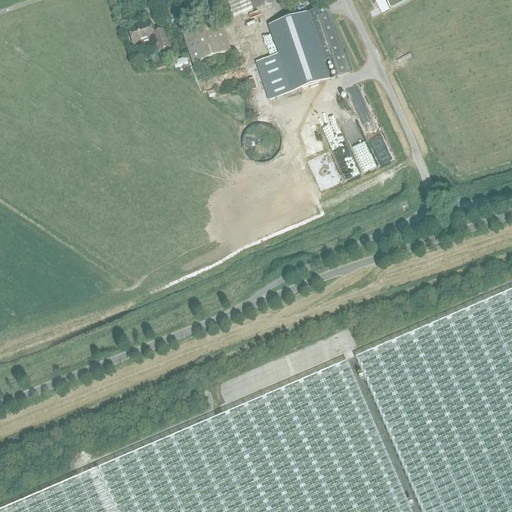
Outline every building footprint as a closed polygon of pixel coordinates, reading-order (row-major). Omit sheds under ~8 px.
[(247,0),(252,12),(272,4),(269,0),(247,0)] [(374,0),(382,15),(389,11),(382,0),(374,0)] [(410,0),(384,0),(390,10),(410,0)] [(330,82),(324,63),(331,60),(338,79),(353,73),(346,55),(342,56),(326,8),(269,27),(279,56),(257,63),(270,102),(330,82)] [(128,30),(134,46),(154,39),(159,52),(170,48),(164,30),(153,34),(149,24),(138,28),(138,27),(128,30)] [(193,66),(231,53),(222,24),(184,38),(193,66)] [(229,70),(223,74),(227,79),(232,75),(229,70)] [(355,122),(343,127),(348,140),(360,134),(355,122)] [(511,511),(511,291),(356,359),(421,511),(511,511)] [(410,511),(347,363),(0,511),(410,511)]
